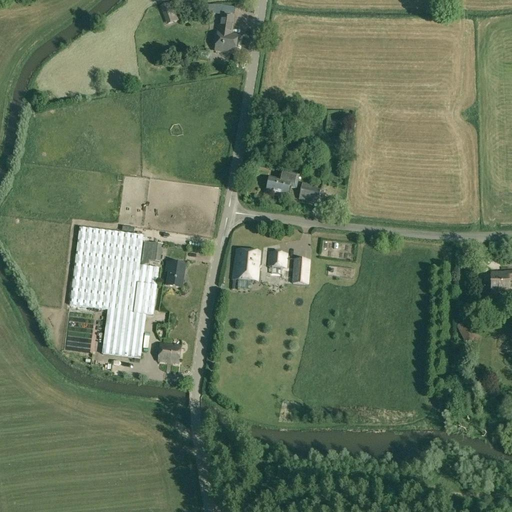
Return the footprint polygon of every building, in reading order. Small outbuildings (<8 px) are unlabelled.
[(171,4),(161,8),(165,17),(174,14),(171,4)] [(146,25),(159,22),(157,13),(144,16),(146,25)] [(238,36),(232,35),(233,27),(234,17),(221,15),(219,25),(218,33),(217,33),(215,52),(235,54),(238,36)] [(143,67),(148,65),(146,58),(140,61),(143,67)] [(287,173),(285,181),(278,180),(270,178),(269,178),(266,191),(287,196),(289,188),(297,189),(300,176),(287,173)] [(338,187),(343,181),(336,175),(331,180),(338,187)] [(299,201),(318,204),(320,190),(302,187),(299,201)] [(315,215),(315,205),(304,205),(305,215),(315,215)] [(145,328),(146,316),(154,317),(159,269),(147,268),(148,262),(160,263),(162,246),(151,244),(144,243),(141,267),(140,266),(143,237),(79,229),(70,306),(109,311),(103,355),(123,358),(140,360),(145,328)] [(236,251),(232,281),(258,282),(260,252),(236,251)] [(268,267),(286,269),(287,260),(287,255),(285,255),(285,254),(268,253),(268,267)] [(31,265),(50,267),(51,262),(32,259),(31,265)] [(308,287),(310,262),(294,261),(292,285),(308,287)] [(167,287),(182,289),(185,266),(167,263),(166,273),(169,274),(167,287)] [(485,276),(485,283),(491,283),(492,294),(508,294),(508,282),(511,282),(511,273),(508,273),(508,275),(491,275),(491,276),(485,276)] [(59,318),(59,308),(43,308),(43,318),(59,318)] [(161,337),(164,323),(155,321),(152,335),(161,337)] [(469,325),(463,325),(459,325),(457,329),(464,341),(467,343),(471,342),(476,344),(478,340),(469,325)] [(158,362),(179,365),(181,347),(160,345),(158,362)] [(106,367),(107,362),(91,357),(89,363),(106,367)]
